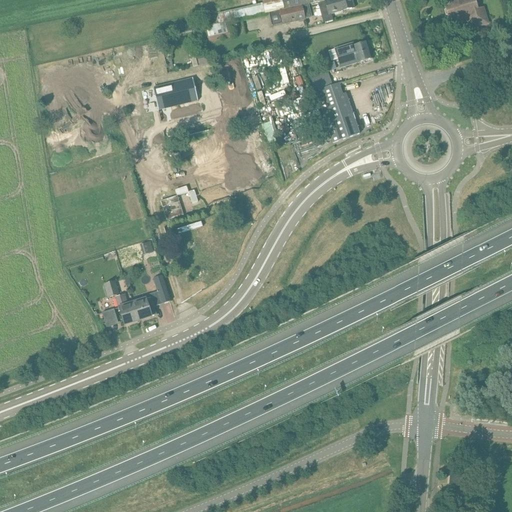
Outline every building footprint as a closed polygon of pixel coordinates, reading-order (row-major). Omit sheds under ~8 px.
[(325,0),(325,1),(331,0),(261,0),(265,14),(271,12),(302,6),(325,0)] [(354,8),(351,0),(331,0),(325,1),(325,2),(318,4),(323,24),(333,21),(331,15),(354,8)] [(458,0),(459,1),(445,5),(452,25),(468,20),(471,29),(488,24),(483,9),(477,11),(473,0),(458,0)] [(305,20),(302,6),(271,12),(272,13),(267,14),(271,27),(305,20)] [(332,61),(338,59),(341,69),(358,63),(358,64),(373,60),(367,42),(354,46),(353,44),(329,51),(332,61)] [(208,52),(196,55),(199,66),(211,63),(208,52)] [(338,69),(336,62),(318,68),(320,75),(338,69)] [(198,101),(192,79),(153,88),(158,111),(198,101)] [(333,143),(360,134),(346,94),(342,95),(339,85),(342,84),(342,83),(315,92),(333,143)] [(193,159),(200,158),(203,174),(231,168),(227,151),(214,153),(211,138),(190,142),(193,159)] [(176,185),(176,174),(157,175),(157,186),(176,185)] [(177,196),(160,202),(167,221),(184,216),(177,196)] [(153,253),(150,242),(139,245),(143,256),(153,253)] [(131,303),(137,321),(156,316),(153,308),(170,302),(162,277),(153,280),(157,292),(148,295),(150,299),(137,303),(137,301),(131,303)] [(200,279),(185,284),(188,291),(202,287),(200,279)] [(108,298),(118,295),(114,282),(104,285),(108,298)] [(137,321),(131,303),(127,304),(124,296),(116,298),(125,325),(137,321)] [(101,313),(106,328),(118,324),(113,309),(101,313)] [(462,477),(450,476),(450,485),(461,486),(460,500),(450,499),(450,508),(470,510),(472,478),(464,477),(464,476),(462,476),(462,477)]
